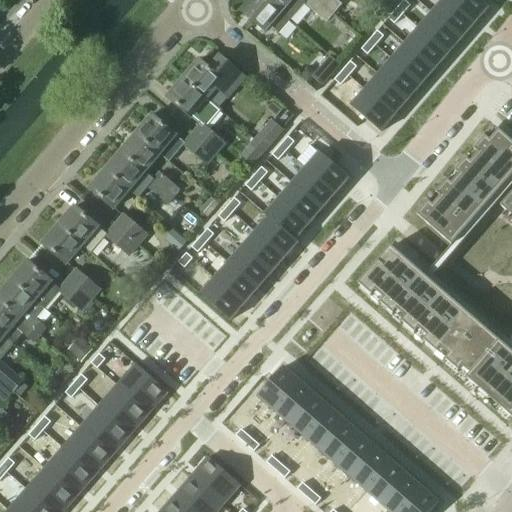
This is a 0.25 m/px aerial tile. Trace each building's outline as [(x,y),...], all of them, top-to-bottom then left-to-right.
[(291,21),(266,0),(252,0),(243,11),(267,32),(271,27),(279,34),(291,21)] [(266,0),(291,21),(306,3),(303,0),(266,0)] [(319,0),(308,0),(306,3),(328,21),(334,13),(319,0)] [(319,0),(334,13),(342,5),(336,0),(319,0)] [(475,0),(447,0),(446,2),(476,28),(489,12),(475,0)] [(446,2),(432,17),(462,43),(476,28),(446,2)] [(405,5),(397,14),(403,19),(411,10),(405,5)] [(397,14),(389,23),(395,28),(403,19),(397,14)] [(432,17),(419,33),(448,59),(462,43),(432,17)] [(419,33),(405,48),(435,74),(448,59),(419,33)] [(378,35),(370,44),(376,50),(384,41),(378,35)] [(370,44),(362,53),(368,59),(376,50),(370,44)] [(405,48),(392,64),(421,90),(435,74),(405,48)] [(338,63),(329,56),(312,75),(320,83),(338,63)] [(222,57),(211,69),(201,60),(186,79),(209,100),(225,82),(235,91),(247,78),(222,57)] [(392,64),(378,79),(408,105),(421,90),(392,64)] [(351,66),(343,75),(349,80),(357,71),(351,66)] [(343,75),(335,84),(341,89),(349,80),(343,75)] [(186,79),(169,97),(193,118),(200,124),(201,122),(207,127),(222,110),(209,100),(186,79)] [(378,79),(364,95),(394,121),(408,105),(378,79)] [(364,95),(351,110),(380,136),(394,121),(364,95)] [(171,163),(185,147),(207,166),(217,155),(192,133),(184,142),(153,116),(138,134),(171,163)] [(200,124),(192,133),(217,155),(227,144),(201,122),(200,124)] [(272,122),(256,141),(266,149),(282,131),(272,122)] [(138,134),(123,152),(147,173),(162,155),(171,163),(138,134)] [(429,206),(417,219),(452,250),(511,180),(511,146),(499,135),(490,145),(486,141),(474,154),(478,158),(471,167),(466,163),(455,176),(459,180),(452,188),(448,184),(436,197),(440,201),(433,210),(429,206)] [(288,140),(280,149),(286,155),(294,146),(288,140)] [(252,145),(251,147),(261,155),(262,154),(266,149),(256,141),(252,145)] [(280,149),(272,159),(278,164),(286,155),(280,149)] [(123,152),(107,169),(131,190),(147,173),(123,152)] [(320,155),(306,171),(336,197),(349,182),(320,155)] [(116,209),(131,190),(107,169),(91,188),(116,209)] [(261,171),(253,180),(259,185),(267,176),(261,171)] [(306,171),(293,187),(322,213),(336,197),(306,171)] [(159,172),(154,179),(176,197),(181,191),(159,172)] [(176,197),(154,179),(146,187),(168,206),(176,197)] [(253,180),(245,189),(251,195),(259,185),(253,180)] [(293,187),(279,202),(309,228),(322,213),(293,187)] [(511,198),(501,212),(511,221),(511,198)] [(235,202),(227,211),(233,216),(241,207),(235,202)] [(279,202),(265,218),(268,220),(295,244),(309,228),(279,202)] [(132,255),(140,246),(117,225),(112,230),(109,235),(76,206),(60,224),(84,245),(84,246),(93,254),(109,236),(132,255)] [(227,211),(219,220),(225,225),(233,216),(227,211)] [(120,221),(117,225),(140,246),(148,236),(125,216),(120,221)] [(268,220),(255,236),(284,262),(298,246),(295,244),(268,220)] [(68,264),(84,246),(84,245),(60,224),(44,243),(68,264)] [(208,232),(200,241),(206,247),(214,237),(208,232)] [(255,236),(241,251),(271,277),(284,262),(255,236)] [(200,241),(192,250),(198,256),(206,247),(200,241)] [(511,356),(391,250),(358,287),(371,299),(375,295),(384,302),(382,304),(380,306),(393,318),(397,314),(405,321),(401,325),(414,337),(418,333),(427,340),(423,344),(436,356),(439,353),(440,352),(448,359),(444,363),(458,375),(462,371),(470,378),(466,382),(511,422),(511,420),(511,356)] [(241,251),(228,266),(257,292),(271,277),(241,251)] [(186,257),(178,266),(184,271),(192,262),(186,257)] [(12,280),(46,310),(61,291),(51,283),(52,282),(28,262),(12,280)] [(228,266),(214,282),(244,308),(257,292),(228,266)] [(69,281),(92,302),(102,291),(78,270),(73,276),(69,281)] [(12,280),(0,293),(0,301),(40,336),(46,329),(36,321),(46,310),(12,280)] [(92,302),(69,281),(65,285),(61,290),(84,311),(92,302)] [(214,282),(201,297),(230,323),(244,308),(214,282)] [(40,336),(0,301),(0,332),(15,345),(15,344),(25,334),(34,342),(40,336)] [(0,361),(15,345),(0,332),(0,380),(14,393),(23,382),(0,361)] [(82,362),(92,350),(79,339),(69,351),(82,362)] [(99,356),(91,365),(97,371),(105,361),(99,356)] [(135,366),(117,387),(149,416),(168,395),(135,366)] [(62,368),(53,378),(63,386),(71,377),(62,368)] [(283,370),(257,399),(272,413),(298,383),(283,370)] [(81,377),(73,386),(79,391),(87,382),(81,377)] [(0,397),(5,402),(13,393),(0,381),(0,397)] [(298,383),(272,413),(288,426),(314,397),(298,383)] [(73,386),(65,395),(71,400),(79,391),(73,386)] [(117,387),(99,408),(131,436),(149,416),(117,387)] [(314,397),(288,426),(303,440),(329,410),(314,397)] [(99,408),(80,429),(113,457),(131,436),(99,408)] [(329,410),(303,440),(319,454),(345,424),(329,410)] [(11,416),(3,427),(17,437),(25,427),(11,416)] [(45,418),(37,427),(43,433),(51,424),(45,418)] [(345,424),(319,454),(334,467),(360,438),(345,424)] [(37,427),(29,437),(35,442),(43,433),(37,427)] [(80,429),(62,450),(94,478),(113,457),(80,429)] [(240,432),(235,438),(244,446),(249,440),(240,432)] [(360,438),(334,467),(350,481),(376,451),(360,438)] [(249,440),(244,446),(253,454),(259,448),(249,440)] [(62,450),(44,471),(76,499),(94,478),(62,450)] [(376,451),(350,481),(365,494),(391,465),(376,451)] [(271,459),(266,465),(275,473),(280,467),(271,459)] [(8,460),(0,469),(6,474),(14,465),(8,460)] [(208,460),(189,481),(222,509),(240,488),(208,460)] [(391,465),(365,494),(381,508),(407,478),(391,465)] [(280,467),(275,473),(284,481),(289,475),(280,467)] [(44,471),(25,491),(48,511),(64,511),(76,499),(44,471)] [(407,478),(381,508),(385,511),(404,511),(422,492),(407,478)] [(189,481),(171,502),(182,511),(219,511),(222,509),(189,481)] [(302,486),(296,492),(305,500),(311,494),(302,486)] [(48,511),(25,491),(7,511),(48,511)] [(422,492),(404,511),(431,511),(438,505),(422,492)] [(311,494),(305,500),(314,508),(320,502),(311,494)] [(182,511),(171,502),(161,511),(182,511)]
